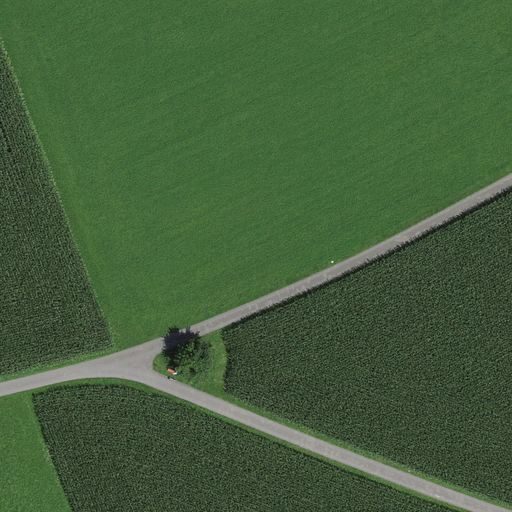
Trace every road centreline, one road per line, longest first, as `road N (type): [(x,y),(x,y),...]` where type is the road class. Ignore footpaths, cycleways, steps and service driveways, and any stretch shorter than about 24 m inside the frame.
road 1 (track): [(511,180),(354,265),(205,329),(0,390)]
road 2 (track): [(120,360),(364,465),(511,510)]
